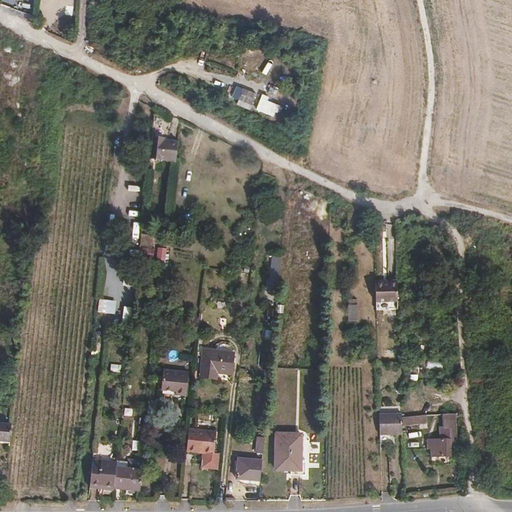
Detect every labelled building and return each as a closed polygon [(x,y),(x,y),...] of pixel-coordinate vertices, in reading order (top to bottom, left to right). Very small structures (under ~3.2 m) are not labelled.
[(72,15),(73,8),(64,6),(63,14),(72,15)] [(234,107),(278,123),(284,108),(266,101),(267,97),(235,85),(231,97),(237,99),(234,107)] [(164,140),(152,139),(150,150),(149,160),(176,162),(178,144),(164,142),(164,140)] [(165,262),(166,248),(138,246),(137,260),(165,262)] [(269,280),(279,281),(280,269),(281,264),(271,263),(269,280)] [(398,293),(376,294),(377,312),(399,311),(398,293)] [(114,302),(97,301),(96,313),(113,314),(114,302)] [(348,307),(349,324),(359,324),(359,307),(348,307)] [(232,377),(234,356),(203,352),(200,377),(216,380),(217,376),(232,377)] [(186,396),(188,372),(164,370),(161,390),(175,391),(175,395),(186,396)] [(248,385),(248,376),(241,375),(240,384),(248,385)] [(380,445),(403,445),(402,425),(379,426),(380,445)] [(190,431),(187,450),(202,452),(200,468),(219,470),(224,435),(190,431)] [(450,456),(449,440),(441,441),(441,457),(450,456)] [(0,457),(14,458),(15,443),(0,441),(0,457)] [(301,460),(301,442),(286,442),(286,446),(276,446),(275,470),(300,471),(300,477),(306,477),(306,460),(301,460)] [(236,479),(260,481),(262,462),(239,459),(236,479)] [(102,486),(115,487),(115,483),(117,468),(117,462),(102,461),(102,465),(93,465),(91,482),(90,488),(101,489),(102,486)] [(115,488),(140,492),(143,471),(117,468),(115,483),(115,487),(115,488)] [(77,490),(90,491),(90,488),(91,482),(78,481),(77,490)]
